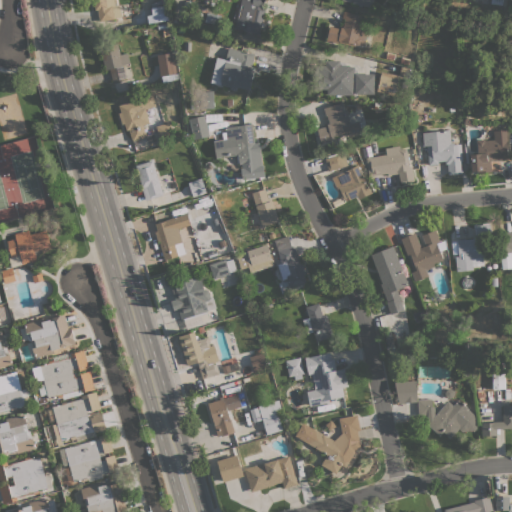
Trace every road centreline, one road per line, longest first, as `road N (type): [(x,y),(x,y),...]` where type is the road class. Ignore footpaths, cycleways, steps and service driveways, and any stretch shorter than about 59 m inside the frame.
road 1 (tertiary): [(197,511),(66,92),(47,0)]
road 2 (residential): [(401,487),(339,245),(296,154),(289,85),(309,0)]
road 3 (residential): [(77,286),(100,325),(156,511)]
road 4 (residential): [(324,511),(401,487),(511,467)]
road 5 (residential): [(339,245),(443,204),(511,196)]
